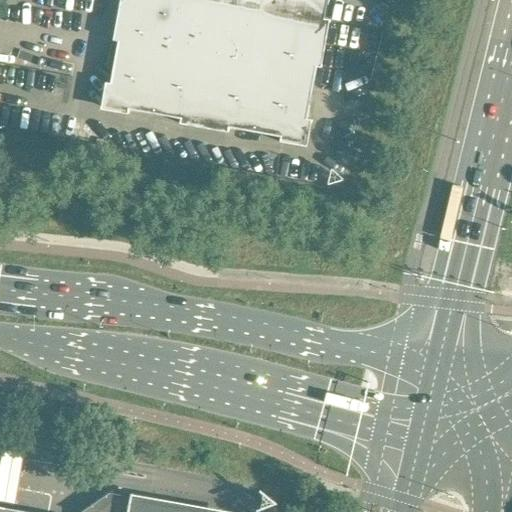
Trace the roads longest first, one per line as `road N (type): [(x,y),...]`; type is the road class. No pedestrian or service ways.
road 1 (tertiary): [(438,363),(154,308),(0,288)]
road 2 (tertiary): [(0,337),(421,438)]
road 3 (secondary): [(511,69),(438,363)]
